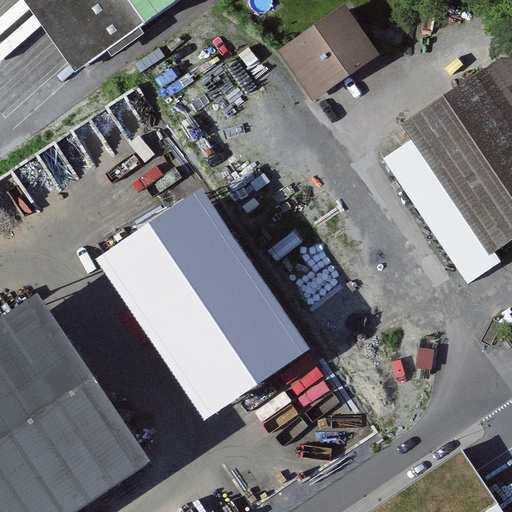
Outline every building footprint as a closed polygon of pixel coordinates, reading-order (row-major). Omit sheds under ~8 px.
[(22,0),(89,82),(200,0),(22,0)] [(353,6),(285,52),(321,106),(390,60),(353,6)] [(511,58),(406,128),(492,256),(511,243),(511,58)] [(498,267),(414,141),(387,159),(472,284),(498,267)] [(0,511),(79,511),(159,458),(43,289),(0,317),(0,511)] [(505,511),(462,448),(365,511),(505,511)]
